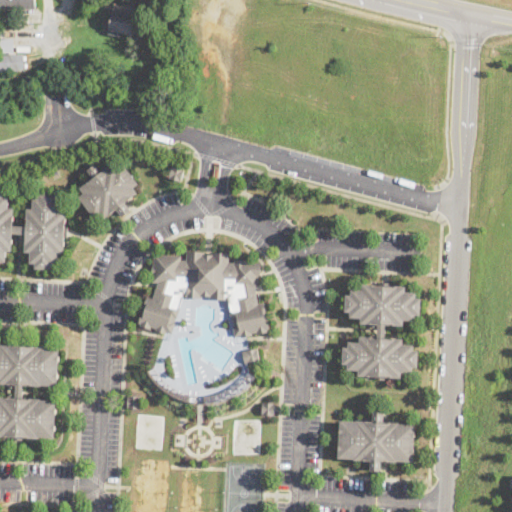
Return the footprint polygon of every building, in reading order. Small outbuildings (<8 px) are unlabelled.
[(35,0),(35,9),(0,9),(0,0),(35,0)] [(140,8),(135,36),(120,33),(120,37),(108,35),(109,30),(104,29),(106,17),(112,18),(115,4),(140,8)] [(14,51),(0,51),(0,37),(13,37),(14,51)] [(24,69),(0,70),(0,54),(23,53),(24,69)] [(114,161),(118,166),(122,162),(139,183),(133,187),(138,192),(125,202),(130,209),(122,216),(116,208),(104,218),(100,213),(95,217),(79,196),(84,192),(80,187),(93,177),(87,170),(95,163),(101,171),(114,161)] [(181,181),(168,178),(171,166),(183,168),(181,181)] [(0,190),(3,190),(3,196),(8,196),(8,207),(13,207),(12,225),(26,225),(27,208),(32,208),(33,197),(39,197),(39,192),(55,193),(55,198),(60,198),(60,210),(65,210),(65,226),(68,226),(67,236),(64,236),(63,253),(58,252),(57,263),(52,263),(52,268),(35,267),(35,262),(30,262),(30,251),(25,251),(25,233),(12,233),(11,250),(6,250),(5,261),(0,260),(0,190)] [(204,255),(212,255),(213,253),(229,254),(229,265),(235,265),(236,260),(246,260),(245,264),(261,264),(261,276),(257,276),(257,287),(234,286),(234,282),(226,282),(226,299),(185,297),(186,280),(179,280),(179,284),(154,283),(155,257),(181,257),(181,261),(187,262),(188,252),(204,252),(204,255)] [(394,286),(394,285),(406,285),(406,291),(417,292),(417,297),(422,297),(421,314),(416,314),(416,319),(405,319),(405,324),(387,324),(386,337),(404,337),(404,343),(414,344),(414,349),(419,349),(419,366),(413,366),(413,371),(402,371),(402,377),(391,377),(391,375),(359,375),(359,369),(348,369),(348,363),(344,363),(344,347),(349,347),(349,341),(360,341),(360,336),(378,336),(378,323),(361,323),(362,316),(351,316),(351,310),(346,310),(346,294),(352,294),(352,289),(363,289),(363,283),(375,284),(375,285),(394,286)] [(177,295),(173,305),(181,308),(172,333),(166,331),(164,336),(156,333),(158,328),(151,326),(150,329),(141,326),(142,323),(140,322),(144,313),(146,314),(148,308),(145,307),(149,298),(154,300),(158,288),(177,295)] [(255,294),(257,306),(265,305),(267,315),(265,316),(266,320),(268,320),(270,329),(268,329),(268,333),(259,335),(259,332),(251,333),(251,335),(243,337),(243,335),(236,336),(235,328),(236,328),(235,321),(233,321),(231,311),(238,310),(236,298),(255,294)] [(43,346),(43,347),(59,348),(58,385),(42,384),(42,385),(24,384),(23,397),(57,400),(55,437),(39,436),(39,438),(0,435),(0,396),(16,397),(17,384),(0,383),(0,344),(1,345),(1,343),(43,346)] [(246,362),(243,350),(258,347),(260,359),(246,362)] [(140,395),(140,408),(127,407),(128,395),(140,395)] [(274,414),(262,414),(263,401),(275,402),(274,414)] [(383,411),(383,421),(415,423),(414,461),(398,460),(398,461),(381,460),(381,469),(371,469),(372,460),(355,459),(355,458),(339,457),(340,420),(373,420),(374,411),(383,411)]
